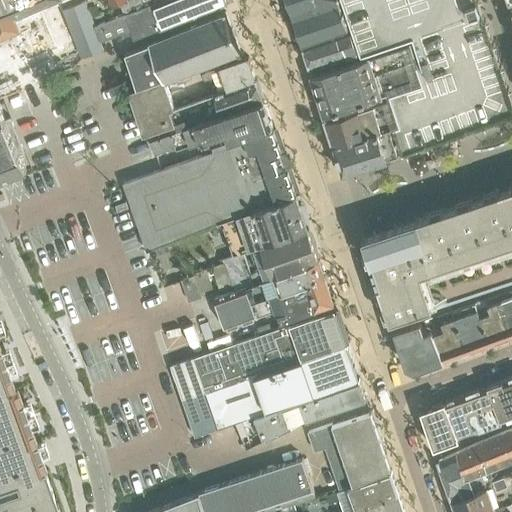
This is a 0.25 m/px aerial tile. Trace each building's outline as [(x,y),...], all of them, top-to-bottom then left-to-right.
[(0,0),(0,21),(1,23),(2,27),(4,31),(24,22),(23,19),(21,15),(20,12),(17,6),(23,4),(30,1),(32,0),(0,0)] [(85,0),(65,8),(78,44),(83,57),(103,49),(100,41),(122,33),(123,37),(132,34),(134,38),(223,4),(227,3),(226,0),(157,0),(148,3),(131,10),(94,24),(85,0)] [(127,0),(128,1),(131,10),(148,3),(147,0),(127,0)] [(286,0),(302,43),(347,27),(349,26),(339,0),(286,0)] [(342,0),(361,55),(413,37),(423,67),(417,69),(421,83),(390,93),(400,124),(394,126),(403,153),(511,113),(511,97),(479,0),(342,0)] [(511,185),(369,234),(363,236),(391,319),(511,278),(511,0),(511,2),(511,185)] [(150,42),(126,51),(137,87),(132,89),(131,89),(130,90),(144,133),(149,131),(159,128),(176,123),(170,109),(175,107),(165,81),(179,76),(242,51),(235,34),(226,11),(149,41),(150,42)] [(347,27),(302,43),(309,67),(357,52),(349,26),(347,27)] [(409,44),(312,75),(324,114),(390,93),(421,83),(417,69),(409,44)] [(243,57),(220,65),(222,74),(224,77),(228,88),(256,78),(249,55),(247,56),(245,57),(244,57),(243,57)] [(214,68),(202,73),(205,79),(217,75),(214,68)] [(176,123),(159,128),(161,134),(263,98),(256,78),(228,88),(175,107),(170,109),(176,123)] [(161,134),(151,138),(156,151),(175,144),(177,149),(209,137),(213,147),(273,126),(265,102),(263,98),(161,134)] [(326,119),(334,145),(381,129),(373,103),(326,119)] [(0,181),(27,171),(20,155),(26,153),(11,117),(6,119),(0,104),(0,181)] [(156,170),(124,182),(124,183),(129,196),(133,209),(148,250),(148,249),(150,249),(152,248),(222,220),(296,194),(273,126),(213,147),(213,148),(214,150),(181,161),(162,168),(156,170)] [(334,145),(343,172),(388,158),(390,157),(381,129),(334,145)] [(296,194),(222,220),(223,222),(228,235),(234,254),(308,228),(296,194)] [(234,254),(224,258),(226,264),(233,284),(235,289),(247,285),(319,259),(308,228),(234,254)] [(319,259),(247,285),(258,316),(276,310),(275,309),(270,294),(324,275),(319,259)] [(226,264),(212,268),(220,289),(233,284),(226,264)] [(324,275),(270,294),(275,309),(278,308),(280,311),(278,312),(281,321),(334,302),(324,275)] [(194,276),(182,281),(190,302),(202,297),(194,276)] [(235,289),(215,296),(216,301),(218,304),(218,307),(226,328),(258,316),(247,285),(235,289)] [(511,293),(511,290),(498,294),(511,331),(511,330),(511,293)] [(480,315),(490,341),(502,337),(504,334),(511,331),(498,294),(485,298),(488,305),(478,308),(480,315)] [(475,302),(452,310),(466,348),(472,346),(476,346),(490,341),(480,315),(475,302)] [(194,356),(171,364),(175,376),(183,398),(194,433),(195,435),(235,422),(254,415),(265,440),(293,427),(293,426),(305,420),(307,419),(311,417),(365,399),(366,399),(367,399),(363,388),(360,380),(337,308),(334,309),(273,329),(261,333),(208,351),(207,352),(194,356)] [(445,328),(434,332),(443,358),(456,353),(459,350),(466,348),(452,310),(436,315),(439,324),(442,322),(445,328)] [(415,368),(443,358),(434,332),(433,328),(424,331),(420,320),(394,329),(406,363),(415,368)] [(230,334),(207,341),(210,350),(233,342),(230,334)] [(0,511),(59,511),(44,470),(46,470),(15,386),(13,386),(0,350),(0,511)] [(511,375),(487,384),(500,419),(511,414),(511,375)] [(457,434),(500,419),(487,384),(427,406),(423,416),(434,447),(459,438),(457,434)] [(405,511),(371,410),(369,411),(309,432),(316,450),(326,447),(340,488),(348,485),(349,487),(327,495),(330,503),(340,499),(345,511),(356,508),(357,511),(405,511)] [(511,429),(494,436),(504,462),(511,459),(511,429)] [(487,438),(455,452),(464,478),(470,476),(504,462),(494,436),(487,438)] [(475,490),(470,476),(464,478),(455,452),(437,459),(451,499),(475,490)] [(200,491),(200,492),(205,511),(267,511),(280,508),(294,503),(316,496),(303,457),(200,491)] [(505,476),(494,481),(497,491),(509,487),(505,476)] [(453,503),(455,511),(485,511),(495,509),(488,490),(453,503)] [(205,511),(200,492),(147,511),(205,511)] [(294,503),(280,508),(281,511),(294,511),(297,511),(294,503)]
